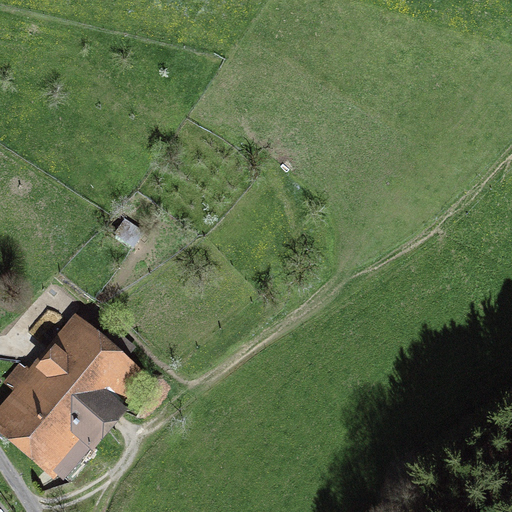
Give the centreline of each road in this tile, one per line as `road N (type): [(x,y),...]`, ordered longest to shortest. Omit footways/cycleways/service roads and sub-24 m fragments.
road 1 (track): [(131,451),(225,366),(327,292)]
road 2 (unclassified): [(395,511),(456,445),(511,410)]
